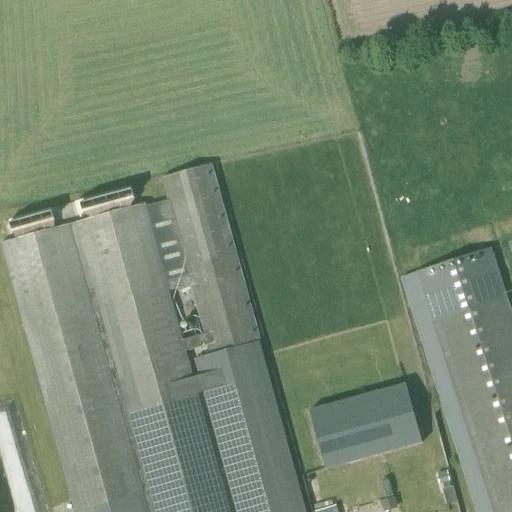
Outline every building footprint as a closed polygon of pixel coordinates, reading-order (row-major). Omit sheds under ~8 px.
[(236,511),(306,511),(212,165),(162,179),(188,277),(191,287),(204,335),(207,347),(193,351),(236,511)] [(193,351),(207,347),(204,335),(184,341),(171,292),(191,287),(188,277),(167,283),(145,204),(1,244),(75,511),(229,511),(186,352),(193,351)] [(30,216),(33,231),(59,225),(55,211),(30,216)] [(511,511),(511,315),(506,295),(432,319),(494,511),(511,511)] [(405,384),(310,411),(327,471),(422,445),(405,384)] [(395,498),(382,501),(384,511),(386,511),(397,510),(395,498)]
